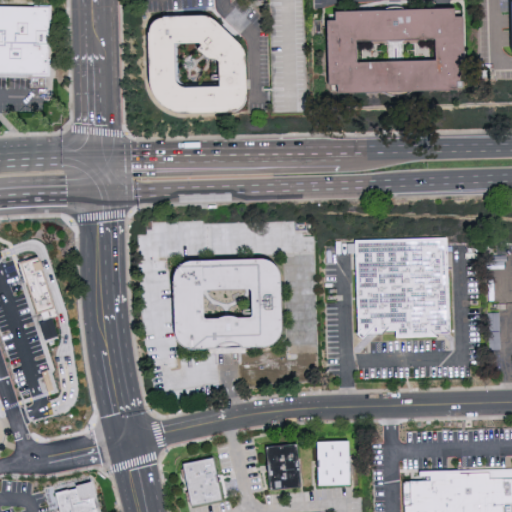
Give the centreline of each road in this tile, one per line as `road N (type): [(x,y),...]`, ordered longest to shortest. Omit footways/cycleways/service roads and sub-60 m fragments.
road 1 (tertiary): [(128,442),(278,413),(511,403)]
road 2 (tertiary): [(144,511),(107,326),(99,190)]
road 3 (primary): [(339,151),(126,150)]
road 4 (primary): [(511,147),(339,151)]
road 5 (tertiary): [(98,149),(92,0)]
road 6 (primary): [(365,187),(511,183)]
road 7 (primary): [(99,190),(243,188)]
road 8 (primary): [(243,188),(365,187)]
